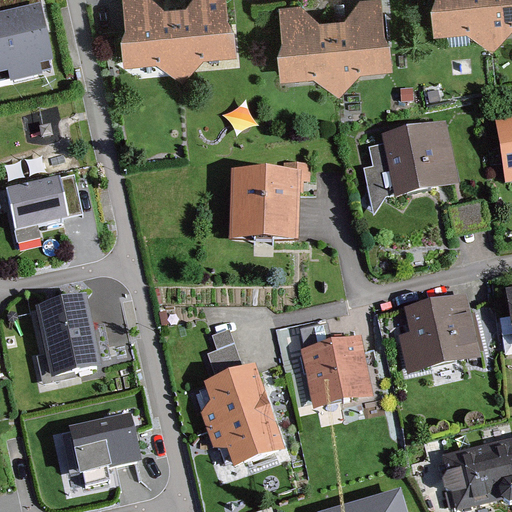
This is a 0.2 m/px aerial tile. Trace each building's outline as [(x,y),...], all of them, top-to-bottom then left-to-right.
[(160,55),(183,76),(177,6),(164,7),(154,0),(127,0),(129,23),(125,34),(127,58),(160,55)] [(191,0),(187,5),(177,6),(183,76),(201,52),(233,49),(230,21),(225,12),(223,0),(191,0)] [(363,0),(345,20),(335,21),(342,91),(359,67),(391,64),(389,37),(383,27),(380,0),(363,0)] [(470,26),(493,46),(488,0),(436,0),(435,4),(437,29),(470,26)] [(511,0),(488,0),(493,46),(511,22),(511,0)] [(318,71),(342,91),(335,21),(322,22),(302,7),(285,9),(287,38),(284,49),(286,73),(318,71)] [(0,17),(0,77),(7,76),(9,86),(43,79),(41,69),(53,67),(41,9),(0,17)] [(458,184),(445,121),(378,135),(391,197),(458,184)] [(511,122),(498,124),(502,184),(511,183),(511,122)] [(12,175),(22,228),(78,219),(68,165),(12,175)] [(293,174),(223,174),(223,238),(292,239),(293,174)] [(488,206),(457,210),(460,235),(491,231),(488,206)] [(480,358),(465,295),(404,310),(410,336),(398,339),(406,375),(480,358)] [(77,306),(31,316),(46,386),(93,376),(77,306)] [(369,396),(356,337),(301,350),(314,408),(369,396)] [(267,414),(253,375),(209,391),(223,429),(267,414)] [(280,452),(267,414),(223,429),(237,467),(280,452)] [(126,419),(65,431),(76,483),(136,470),(126,419)] [(511,444),(500,447),(511,496),(511,495),(511,444)] [(500,447),(446,460),(457,508),(511,496),(500,447)] [(318,511),(403,511),(398,491),(318,511)]
